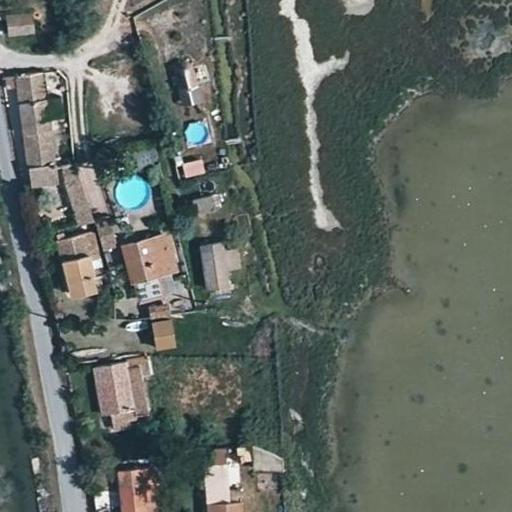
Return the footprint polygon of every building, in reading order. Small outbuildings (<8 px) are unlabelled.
[(0,12),(4,33),(29,30),(26,8),(0,12)] [(170,73),(177,90),(198,82),(192,66),(184,58),(176,61),(170,73)] [(14,76),(31,186),(60,182),(43,72),(14,76)] [(183,107),(203,101),(198,85),(178,90),(183,107)] [(204,160),(184,162),(186,176),(206,173),(204,160)] [(66,181),(79,225),(93,221),(80,177),(66,181)] [(190,198),(193,210),(217,203),(214,191),(190,198)] [(125,245),(135,285),(184,272),(174,232),(125,245)] [(56,242),(70,299),(99,292),(84,234),(56,242)] [(201,247),(209,292),(232,287),(229,270),(225,251),(224,243),(201,247)] [(243,268),(239,249),(225,251),(229,270),(243,268)] [(148,320),(154,349),(174,343),(168,315),(148,320)] [(148,370),(145,352),(92,360),(102,410),(109,408),(113,427),(131,424),(129,414),(134,413),(132,404),(145,401),(139,371),(148,370)] [(231,460),(230,448),(204,451),(205,463),(231,460)] [(115,467),(123,511),(160,511),(152,461),(115,467)] [(205,501),(205,511),(241,511),(241,498),(205,501)]
